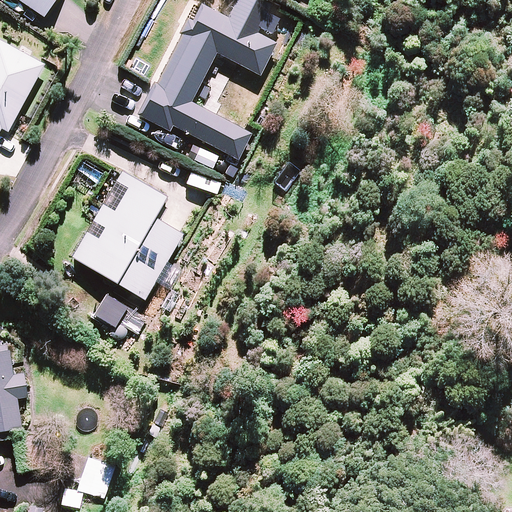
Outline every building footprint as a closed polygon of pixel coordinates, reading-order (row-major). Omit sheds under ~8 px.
[(15,0),(43,18),(54,0),(15,0)] [(0,128),(7,132),(42,66),(30,59),(33,54),(22,48),(20,54),(0,43),(0,128)] [(163,199),(119,173),(70,258),(143,301),(181,236),(152,219),(163,199)] [(145,320),(128,313),(123,327),(139,334),(145,320)] [(12,375),(5,330),(0,330),(0,440),(21,438),(16,399),(25,398),(22,374),(12,375)] [(48,433),(23,434),(24,469),(49,469),(48,433)] [(114,467),(86,458),(76,490),(104,499),(114,467)] [(79,509),(81,492),(64,489),(61,506),(79,509)]
